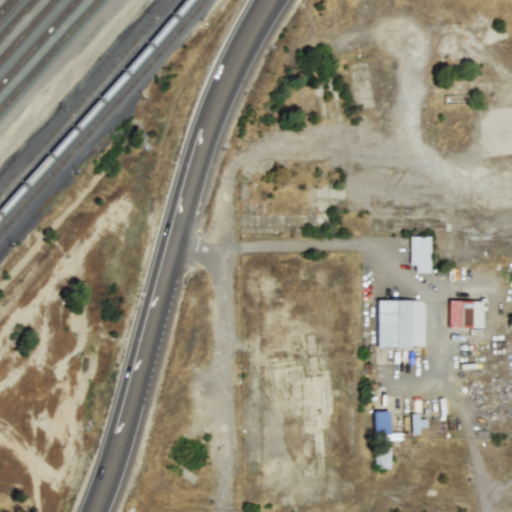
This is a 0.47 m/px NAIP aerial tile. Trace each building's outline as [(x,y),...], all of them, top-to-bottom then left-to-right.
[(427,271),(427,238),(407,238),(407,272),(427,271)] [(421,347),(421,299),(374,299),(374,347),(421,347)] [(446,328),(482,328),(482,300),(446,300),(446,328)] [(386,435),(386,411),(371,411),(371,435),(386,435)] [(424,413),(409,413),(409,433),(424,433),(424,413)] [(388,468),(388,445),(373,445),(373,468),(388,468)]
